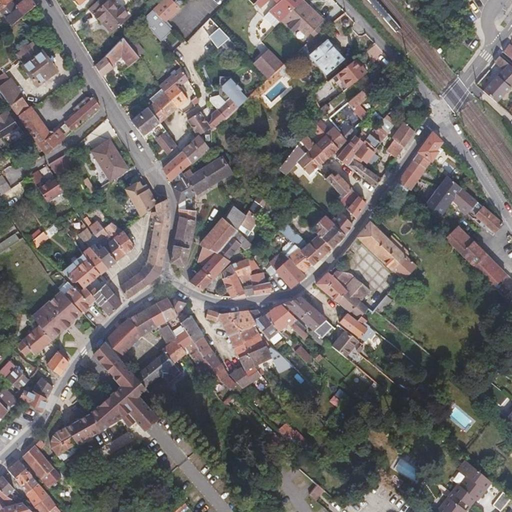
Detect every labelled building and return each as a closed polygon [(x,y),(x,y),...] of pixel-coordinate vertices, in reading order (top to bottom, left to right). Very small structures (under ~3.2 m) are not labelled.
[(0,0),(0,10),(2,9),(11,2),(13,0),(0,0)] [(9,16),(7,18),(13,26),(36,6),(32,0),(26,0),(17,8),(12,3),(4,10),(9,16)] [(108,0),(99,0),(89,10),(95,16),(102,24),(104,22),(113,32),(129,16),(120,6),(117,9),(108,0)] [(180,10),(170,0),(162,0),(152,10),(163,22),(180,10)] [(260,0),(256,4),(262,10),(273,0),(260,0)] [(275,0),(280,5),(271,14),(281,25),(290,15),(289,13),(301,0),(302,0),(304,1),(305,0),(275,0)] [(302,0),(301,0),(289,13),(290,15),(281,25),(281,26),(284,24),(289,28),(297,21),(310,37),(313,35),(316,38),(321,34),(330,25),(326,21),(323,25),(314,15),(315,14),(304,1),(302,0)] [(12,3),(11,2),(2,9),(4,10),(12,3)] [(163,22),(152,10),(142,19),(161,41),(171,32),(163,22)] [(303,50),(326,76),(344,59),(321,34),(316,38),(303,50)] [(96,66),(102,76),(114,66),(112,64),(114,62),(111,59),(118,52),(123,57),(132,48),(124,38),(96,66)] [(18,55),(25,65),(23,67),(37,86),(57,71),(43,52),(40,54),(32,44),(18,55)] [(123,57),(131,66),(141,59),(132,48),(123,57)] [(283,65),(268,49),(253,64),(268,79),(283,65)] [(503,71),(483,93),(509,114),(511,111),(500,101),(511,87),(511,67),(500,56),(494,63),(503,71)] [(337,74),(342,81),(338,85),(342,91),(357,80),(351,73),(360,65),(355,59),(337,74)] [(351,73),(357,80),(360,77),(364,74),(360,69),(362,68),(363,67),(361,65),(360,65),(351,73)] [(165,94),(177,110),(181,107),(191,99),(183,87),(190,81),(184,68),(160,86),(162,89),(165,94)] [(364,74),(360,77),(366,84),(371,80),(366,72),(364,74)] [(0,76),(0,87),(10,80),(5,73),(0,76)] [(332,77),(338,85),(342,81),(337,74),(332,77)] [(230,100),(238,109),(246,100),(229,78),(221,85),(219,89),(217,93),(223,101),(228,98),(230,100)] [(10,80),(0,87),(0,91),(4,97),(16,88),(10,80)] [(363,91),(368,98),(378,91),(373,83),(363,91)] [(4,97),(11,107),(23,98),(16,88),(4,97)] [(162,89),(150,99),(154,103),(165,94),(162,89)] [(363,91),(348,103),(353,110),(368,98),(363,91)] [(149,106),(161,122),(177,110),(165,94),(154,103),(150,106),(149,106)] [(31,109),(20,118),(48,155),(101,106),(95,97),(92,100),(91,98),(87,97),(74,109),(77,114),(58,132),(50,132),(31,109)] [(379,97),(372,104),(376,108),(383,102),(379,97)] [(23,98),(11,107),(17,114),(20,118),(31,109),(23,98)] [(238,109),(230,100),(216,112),(224,122),(238,109)] [(326,102),(319,107),(323,112),(329,108),(326,102)] [(340,109),(346,116),(348,114),(353,110),(348,103),(340,109)] [(132,120),(144,136),(151,131),(154,134),(152,135),(168,155),(178,147),(161,122),(149,106),(132,120)] [(0,154),(10,147),(6,141),(23,128),(9,109),(0,114),(0,154)] [(212,133),(224,122),(216,112),(211,117),(211,120),(208,126),(212,133)] [(334,113),(329,118),(334,125),(337,122),(340,120),(334,113)] [(200,139),(184,153),(193,164),(195,162),(212,148),(214,143),(212,133),(208,126),(200,114),(189,122),(200,139)] [(349,119),(356,127),(359,124),(354,118),(352,119),(351,117),(349,119)] [(384,139),(387,134),(394,126),(391,123),(385,118),(375,130),(368,138),(365,134),(366,132),(363,130),(357,137),(355,135),(336,158),(375,187),(381,178),(380,177),(373,171),(372,172),(356,161),(359,157),(367,163),(378,150),(377,148),(382,141),(381,139),(382,137),(384,139)] [(315,122),(306,133),(297,144),(279,168),(284,174),(297,161),(308,175),(345,142),(333,128),(329,131),(322,122),(317,125),(315,122)] [(398,130),(392,138),(395,141),(402,146),(403,147),(414,131),(403,122),(397,129),(398,130)] [(342,133),(347,139),(354,130),(349,124),(342,133)] [(371,127),(366,132),(365,134),(368,138),(375,130),(371,127)] [(418,178),(430,161),(432,162),(439,152),(437,150),(443,143),(433,132),(406,170),(418,178)] [(92,150),(101,165),(102,164),(111,178),(128,168),(110,139),(92,150)] [(395,141),(387,151),(394,157),(402,146),(395,141)] [(184,153),(163,170),(170,183),(193,164),(184,153)] [(61,159),(68,171),(74,167),(68,155),(61,159)] [(61,159),(52,164),(59,176),(68,171),(61,159)] [(198,172),(207,187),(220,180),(210,163),(198,172)] [(328,170),(326,172),(322,176),(342,196),(336,203),(341,209),(346,204),(349,206),(346,209),(355,218),(365,203),(334,171),(331,173),(328,170)] [(397,183),(392,191),(402,198),(408,190),(410,191),(412,188),(418,178),(406,170),(397,183)] [(187,180),(196,194),(207,187),(198,172),(187,180)] [(448,176),(424,207),(447,231),(453,223),(442,211),(451,200),(467,213),(477,202),(448,176)] [(171,184),(175,194),(177,200),(178,205),(196,194),(187,180),(182,183),(178,178),(171,184)] [(163,203),(152,186),(148,188),(142,179),(129,188),(146,214),(157,206),(163,203)] [(41,190),(49,201),(65,190),(59,181),(55,184),(51,184),(41,190)] [(8,184),(0,189),(0,197),(12,189),(8,184)] [(196,266),(201,271),(191,282),(204,292),(231,261),(229,259),(240,243),(239,242),(244,237),(242,235),(254,217),(251,214),(259,204),(262,206),(264,208),(270,198),(263,190),(246,215),(235,206),(226,220),(224,218),(205,239),(196,266)] [(156,219),(154,231),(147,264),(162,267),(164,258),(169,230),(169,205),(168,200),(163,203),(157,206),(157,214),(156,219)] [(467,213),(474,219),(475,218),(485,226),(483,228),(492,234),(501,224),(477,202),(467,213)] [(259,204),(251,214),(254,217),(262,206),(259,204)] [(179,210),(179,218),(179,219),(171,264),(185,266),(197,211),(179,210)] [(268,264),(284,280),(291,289),(306,278),(302,274),(311,264),(314,267),(332,249),(345,236),(352,224),(341,214),(334,222),(331,219),(329,222),(324,217),(312,230),(318,236),(304,251),(297,245),(295,247),(298,250),(288,259),(281,252),(268,264)] [(85,218),(95,231),(96,234),(104,228),(100,223),(95,227),(87,216),(85,218)] [(276,231),(281,236),(285,232),(295,241),(303,233),(286,219),(276,231)] [(357,236),(391,269),(392,268),(405,280),(418,267),(370,220),(357,236)] [(114,238),(126,254),(136,247),(123,231),(112,222),(104,228),(109,234),(114,239),(114,238)] [(82,233),(87,240),(94,235),(88,227),(82,233)] [(104,228),(96,234),(101,240),(109,234),(104,228)] [(447,242),(486,279),(496,288),(507,276),(459,228),(452,236),(447,242)] [(447,231),(443,237),(447,242),(452,236),(447,231)] [(27,235),(36,247),(40,244),(31,232),(27,235)] [(281,236),(289,242),(292,244),(295,241),(285,232),(281,236)] [(0,253),(0,274),(23,310),(31,320),(33,318),(41,327),(49,338),(52,341),(85,313),(71,299),(61,288),(53,279),(24,236),(0,253)] [(240,243),(245,250),(251,245),(244,237),(239,242),(240,243)] [(105,246),(117,262),(126,254),(114,238),(114,239),(105,246)] [(92,247),(108,269),(117,262),(105,246),(101,250),(98,246),(95,245),(92,247)] [(89,260),(100,275),(108,269),(92,247),(84,252),(89,260)] [(64,271),(70,279),(73,282),(76,283),(78,281),(84,288),(85,287),(96,278),(100,275),(89,260),(79,267),(75,262),(64,271)] [(224,279),(233,299),(245,293),(243,288),(242,284),(247,282),(244,275),(247,273),(248,277),(251,276),(249,263),(230,268),(225,273),(227,277),(224,279)] [(139,274),(120,287),(128,298),(144,287),(160,275),(162,267),(147,264),(139,274)] [(339,323),(348,329),(361,339),(371,327),(366,323),(367,321),(362,316),(368,308),(360,301),(370,289),(351,273),(334,271),(330,275),(327,273),(317,285),(349,313),(350,312),(359,319),(357,322),(347,314),(339,323)] [(251,276),(252,286),(264,284),(262,274),(251,276)] [(85,287),(97,301),(101,305),(104,302),(105,301),(107,299),(113,293),(105,283),(103,286),(96,278),(85,287)] [(71,299),(85,313),(94,303),(97,301),(85,287),(84,288),(79,292),(68,281),(61,288),(71,299)] [(252,286),(253,294),(253,295),(272,292),(270,283),(264,284),(252,286)] [(243,288),(245,293),(233,299),(253,294),(252,286),(243,288)] [(104,302),(101,305),(106,311),(109,316),(121,303),(113,293),(107,299),(105,301),(104,302)] [(187,304),(169,297),(130,317),(122,324),(107,341),(95,354),(122,386),(118,390),(89,414),(55,434),(56,435),(52,440),(52,443),(52,446),(51,446),(57,455),(76,444),(77,446),(123,418),(129,427),(137,422),(146,431),(152,427),(160,419),(138,394),(146,387),(145,386),(161,374),(163,377),(163,376),(168,373),(173,379),(182,371),(175,363),(187,353),(173,332),(167,322),(178,315),(187,304)] [(301,298),(284,305),(273,309),(288,326),(304,341),(308,337),(294,323),(296,320),(293,317),(295,315),(314,332),(316,330),(321,335),(330,325),(301,298)] [(221,321),(240,359),(246,371),(244,372),(240,368),(229,375),(242,389),(265,375),(261,369),(258,371),(255,367),(272,359),(270,355),(273,352),(279,358),(278,360),(283,365),(287,361),(270,345),(268,348),(266,345),(265,346),(259,335),(253,325),(256,324),(269,339),(278,332),(285,339),(288,336),(282,330),(285,327),(271,310),(263,319),(257,310),(221,315),(208,311),(206,318),(216,322),(221,321)] [(0,317),(0,330),(1,331),(10,323),(4,315),(0,317)] [(237,386),(227,377),(223,370),(193,319),(183,326),(192,342),(196,347),(189,352),(202,371),(199,373),(201,375),(203,373),(215,387),(212,389),(214,391),(223,384),(231,391),(237,386)] [(173,332),(187,353),(189,352),(196,347),(192,342),(183,326),(173,332)] [(41,327),(18,347),(26,356),(32,351),(36,355),(52,341),(49,338),(41,327)] [(345,331),(331,346),(345,358),(358,342),(345,331)] [(314,361),(307,355),(301,349),(297,354),(309,366),(314,361)] [(58,352),(50,362),(52,364),(51,365),(53,366),(51,369),(59,376),(66,361),(58,352)] [(9,379),(19,391),(22,388),(29,380),(11,363),(3,371),(10,378),(9,379)] [(163,376),(168,382),(173,379),(168,373),(163,376)] [(36,385),(34,390),(32,394),(25,390),(21,398),(42,412),(47,398),(52,387),(43,378),(36,385)] [(0,396),(0,402),(8,411),(17,402),(7,390),(0,396)] [(410,395),(405,400),(408,403),(413,398),(410,395)] [(293,427),(286,435),(288,437),(291,436),(296,430),(293,427)] [(291,436),(301,444),(305,439),(296,430),(291,436)] [(277,435),(272,440),(278,446),(283,441),(277,435)] [(22,457),(40,479),(48,489),(60,478),(38,450),(44,445),(40,440),(22,457)] [(35,506),(40,511),(59,511),(54,506),(18,461),(8,470),(20,486),(35,506)] [(459,484),(452,494),(469,507),(478,495),(480,497),(491,482),(466,461),(458,471),(467,478),(460,486),(459,484)] [(2,475),(0,477),(0,490),(7,496),(10,493),(14,488),(2,475)] [(302,488),(309,494),(318,484),(311,478),(302,488)] [(261,481),(253,493),(254,498),(256,506),(270,496),(261,481)] [(318,484),(309,494),(315,500),(324,490),(318,484)] [(10,493),(7,496),(19,502),(21,499),(10,493)] [(450,495),(468,509),(469,507),(452,494),(450,495)] [(449,497),(467,510),(468,509),(450,495),(449,497)] [(449,497),(437,511),(465,511),(467,510),(449,497)] [(31,511),(21,504),(3,507),(0,502),(0,511),(31,511)]
